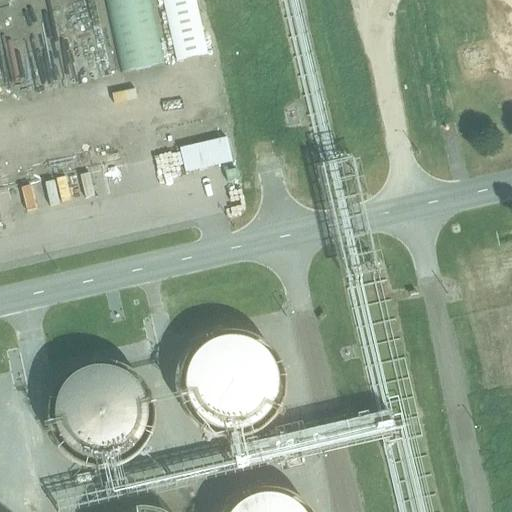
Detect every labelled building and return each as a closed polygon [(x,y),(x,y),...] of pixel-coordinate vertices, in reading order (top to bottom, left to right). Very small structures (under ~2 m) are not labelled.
[(426,511),(371,278),(384,274),(361,164),(341,165),(302,0),(282,0),(379,427),(256,456),(249,431),(264,422),(274,409),(277,394),(277,376),(268,360),(253,347),(232,341),(214,345),(201,353),(192,365),(185,380),(187,396),(194,414),(204,425),(213,430),(224,433),(230,461),(125,485),(120,459),(131,452),(139,441),(145,430),(148,415),(144,400),(137,388),(126,378),(110,372),(95,372),(79,377),(67,385),(59,397),(55,412),(56,427),(61,444),(72,456),(87,463),(101,465),(107,490),(57,502),(58,511),(82,511),(383,444),(398,511),(298,511),(294,508),(280,501),(264,498),(245,504),(235,511),(426,511)] [(165,66),(149,0),(104,0),(121,76),(165,66)] [(195,0),(162,0),(176,62),(207,55),(195,0)] [(179,83),(156,86),(157,97),(180,94),(179,83)] [(226,140),(180,150),(185,173),(231,163),(226,140)] [(175,179),(171,155),(161,157),(165,181),(175,179)]
